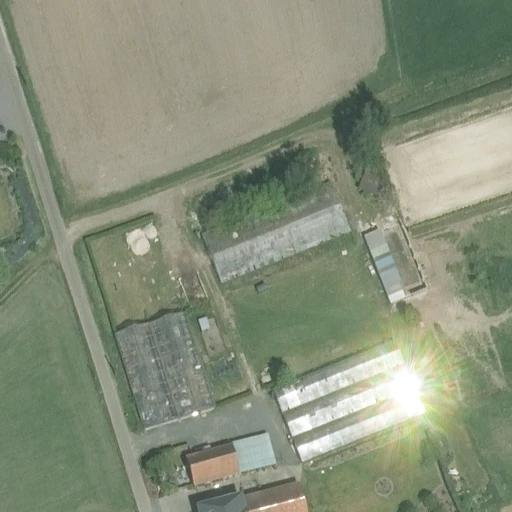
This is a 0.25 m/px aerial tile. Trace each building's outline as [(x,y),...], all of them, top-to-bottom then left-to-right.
[(330,184),(201,237),(221,288),(351,236),(330,184)] [(398,225),(366,236),(388,305),(424,294),(420,282),(437,276),(426,242),(406,248),(398,225)] [(184,315),(114,337),(144,433),(215,411),(184,315)] [(393,342),(271,391),(302,467),(424,418),(393,342)] [(269,438),(184,459),(192,488),(276,466),(269,438)] [(299,487),(229,506),(230,511),(305,511),(303,502),(299,487)] [(324,511),(320,497),(303,502),(305,511),(324,511)]
